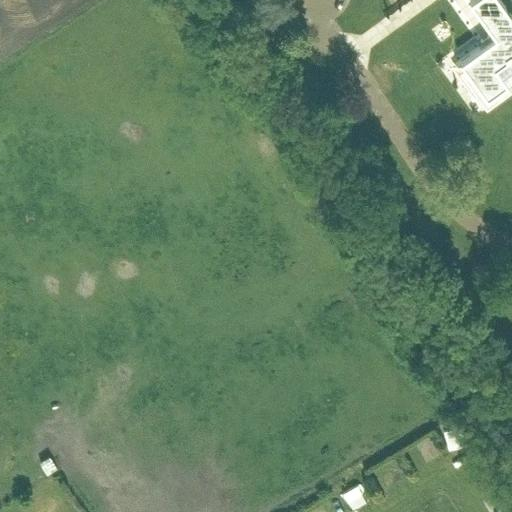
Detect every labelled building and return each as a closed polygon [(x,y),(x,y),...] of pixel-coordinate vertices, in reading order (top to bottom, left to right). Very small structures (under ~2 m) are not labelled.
[(511,16),(499,0),(468,0),(490,30),(487,32),(479,38),(476,40),(479,44),(454,62),(455,63),(480,97),(481,98),(490,92),(489,92),(505,80),(499,73),(511,63),(511,16)] [(427,49),(391,75),(403,91),(447,59),(437,46),(428,52),(427,49)] [(460,418),(444,422),(449,442),(465,438),(460,418)] [(396,452),(378,460),(388,482),(406,475),(396,452)] [(359,477),(345,485),(359,511),(361,511),(374,505),(359,477)] [(511,498),(500,486),(486,499),(497,511),(503,511),(511,503),(511,498)] [(37,511),(53,504),(46,487),(29,494),(37,511)] [(303,509),(304,511),(327,511),(321,500),(303,509)]
